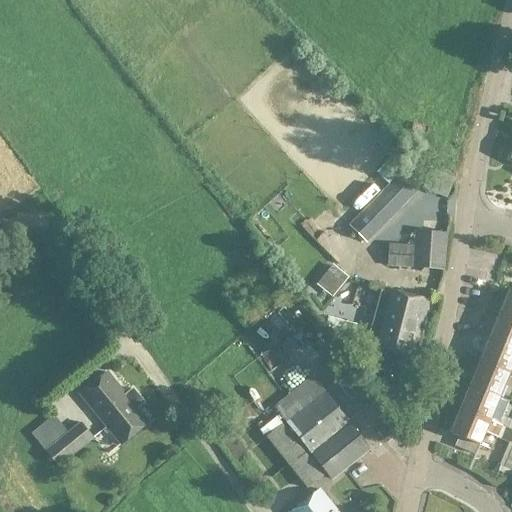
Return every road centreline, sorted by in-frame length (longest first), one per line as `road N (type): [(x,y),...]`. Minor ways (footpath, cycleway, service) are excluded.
road 1 (unclassified): [(255,511),(115,317)]
road 2 (unclassified): [(416,462),(466,231)]
road 3 (unclassified): [(466,231),(511,22)]
road 4 (track): [(115,317),(56,236),(37,225),(0,227)]
